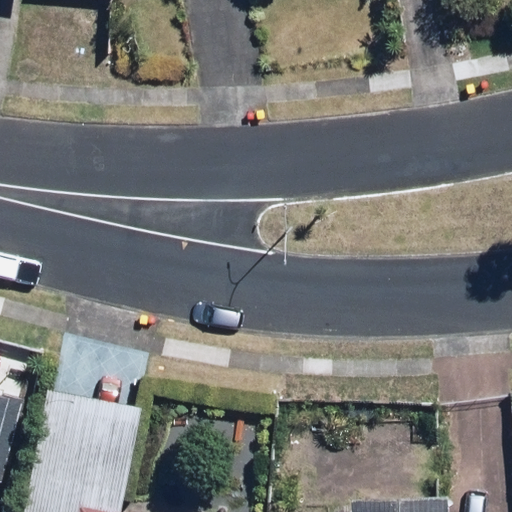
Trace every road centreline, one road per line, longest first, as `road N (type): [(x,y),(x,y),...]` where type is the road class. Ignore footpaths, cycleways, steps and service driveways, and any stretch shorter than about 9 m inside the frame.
road 1 (residential): [(511,274),(355,288),(4,189)]
road 2 (residential): [(4,189),(350,161),(511,125)]
